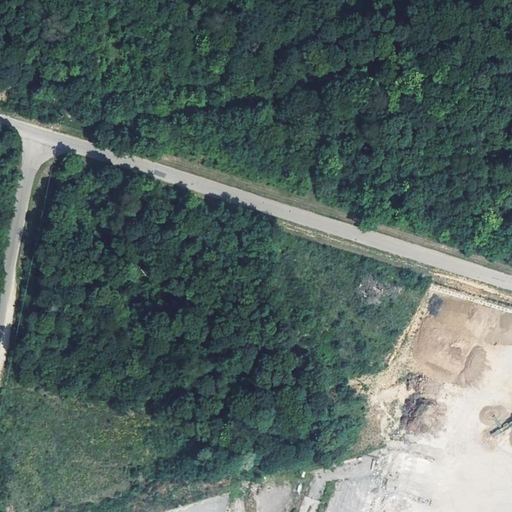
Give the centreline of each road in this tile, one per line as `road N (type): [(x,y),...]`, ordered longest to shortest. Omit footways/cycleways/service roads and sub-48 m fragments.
road 1 (unclassified): [(38,131),(511,282)]
road 2 (unclassified): [(38,131),(0,315)]
